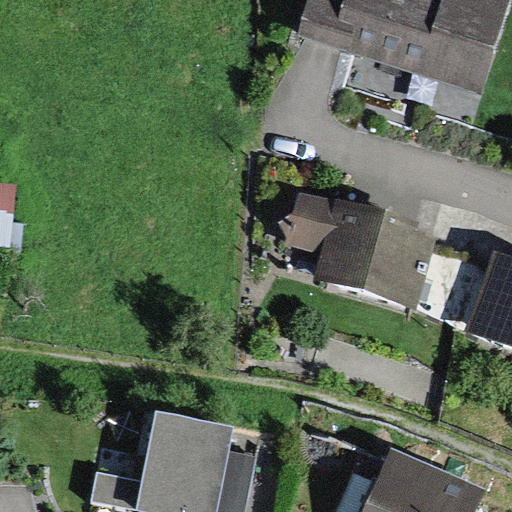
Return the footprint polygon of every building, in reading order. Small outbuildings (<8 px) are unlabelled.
[(474,100),(507,0),(306,0),(293,40),(474,100)] [(420,244),(299,207),(286,247),(320,258),(313,282),(399,309),(420,244)] [(511,253),(502,249),(470,326),(511,343),(511,253)] [(229,443),(147,426),(135,482),(103,475),(96,511),(101,511),(244,511),(255,463),(226,456),(229,443)] [(475,511),(480,503),(389,461),(366,511),(475,511)]
